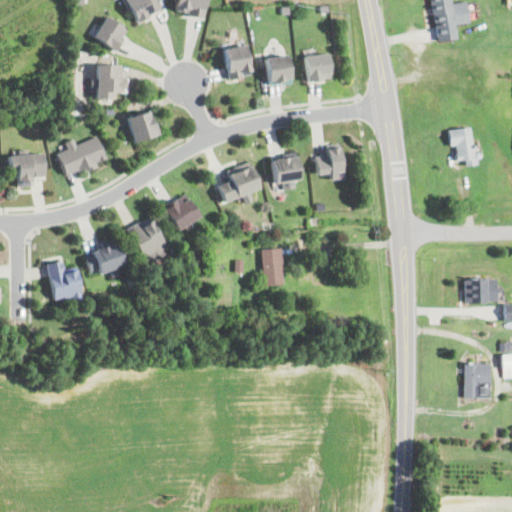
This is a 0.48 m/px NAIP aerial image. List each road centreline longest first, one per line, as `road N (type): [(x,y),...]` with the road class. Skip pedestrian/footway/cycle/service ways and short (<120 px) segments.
road 1 (primary): [(402,511),(402,241),(368,0)]
road 2 (residential): [(0,219),(54,216),(99,201),(257,123),(387,109)]
